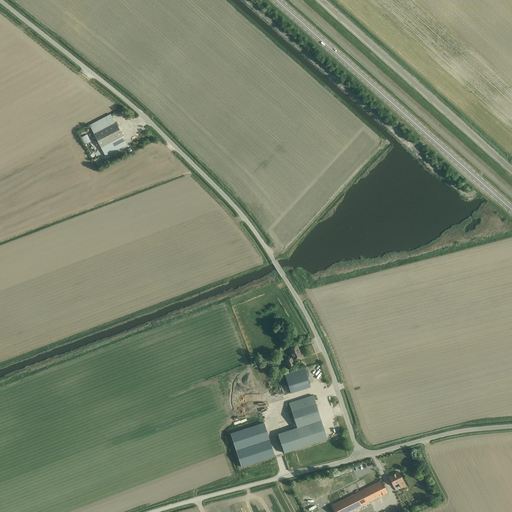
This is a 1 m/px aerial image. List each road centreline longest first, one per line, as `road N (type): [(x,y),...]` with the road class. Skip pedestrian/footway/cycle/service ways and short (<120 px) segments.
road 1 (unclassified): [(360,457),(318,338),(238,210),(145,117),(0,0)]
road 2 (primary): [(511,209),(276,0)]
road 3 (unclassified): [(511,170),(320,0)]
road 4 (unclassified): [(360,457),(152,511)]
road 5 (unclassified): [(511,426),(452,432),(360,457)]
